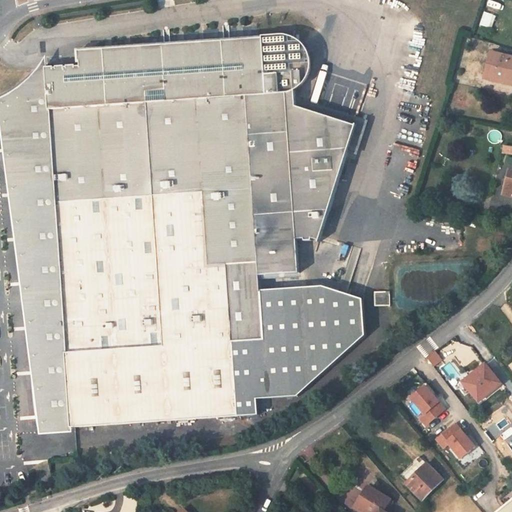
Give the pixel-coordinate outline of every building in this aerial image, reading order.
[(485,12),(481,24),(491,28),(496,16),(485,12)] [(264,415),(264,398),(305,395),(373,334),(371,304),(328,293),(268,297),(268,278),(305,277),(305,242),(329,242),(365,123),(305,105),(303,89),(313,81),(315,79),(319,72),(320,68),(321,65),(320,58),(319,54),(318,51),(315,46),(312,43),(302,36),(282,31),(262,33),(262,34),(83,47),(85,64),(54,65),(53,56),(45,69),(35,79),(15,94),(6,99),(47,435),(264,415)] [(511,60),(495,58),(490,82),(511,85),(511,60)] [(474,377),(476,379),(466,387),(480,405),(502,387),(487,368),(486,368),(474,377)] [(447,409),(425,384),(410,397),(423,413),(418,417),(427,426),(447,409)] [(476,446),(456,423),(436,438),(444,449),(449,444),(462,458),(476,446)] [(440,484),(426,467),(404,485),(418,502),(440,484)] [(381,511),(386,503),(366,491),(354,511),(381,511)] [(511,511),(511,500),(497,511),(511,511)]
